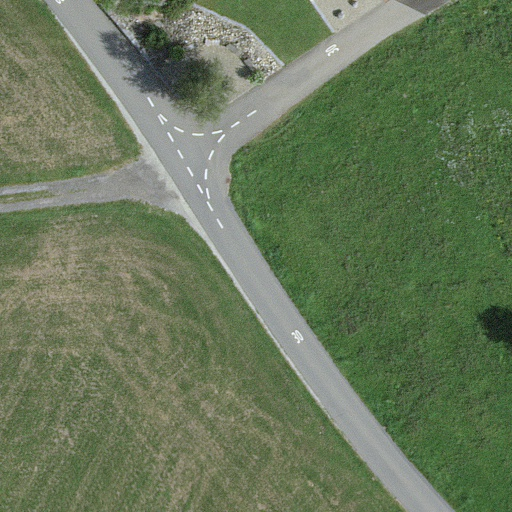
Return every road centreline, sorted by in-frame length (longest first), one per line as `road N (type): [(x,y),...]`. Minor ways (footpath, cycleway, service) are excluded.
road 1 (residential): [(430,511),(370,444),(179,161)]
road 2 (residential): [(424,0),(179,161)]
road 3 (residential): [(179,161),(50,0)]
road 4 (track): [(179,161),(120,185),(0,198)]
